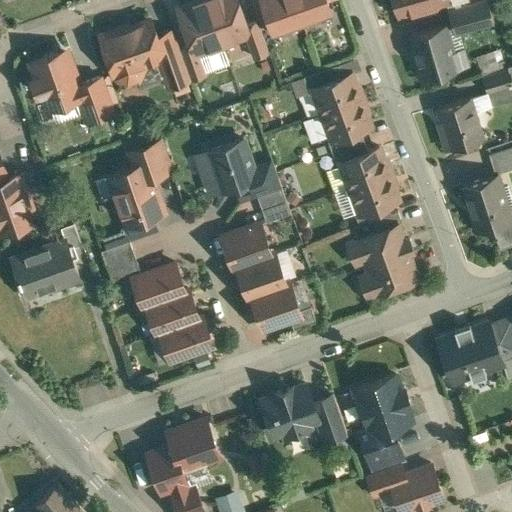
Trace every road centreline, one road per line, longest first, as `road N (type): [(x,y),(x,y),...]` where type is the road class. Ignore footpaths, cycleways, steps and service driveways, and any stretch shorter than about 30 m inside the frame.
road 1 (residential): [(355,0),(462,293)]
road 2 (residential): [(474,511),(405,313)]
road 3 (residential): [(244,369),(55,438)]
road 4 (residential): [(405,313),(244,369)]
road 5 (residential): [(192,229),(244,369)]
road 6 (residential): [(129,0),(0,46)]
